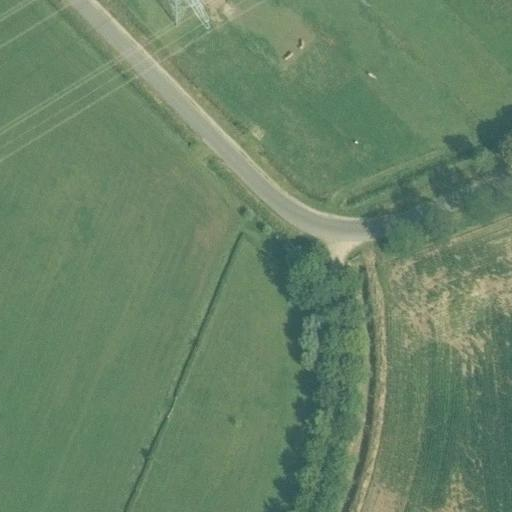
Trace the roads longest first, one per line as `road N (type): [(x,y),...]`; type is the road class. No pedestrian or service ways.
road 1 (unclassified): [(339,249),(306,240),(276,219),(63,0)]
road 2 (unclassified): [(329,511),(342,476),(349,365),(339,249)]
road 3 (unclassified): [(511,181),(339,249)]
